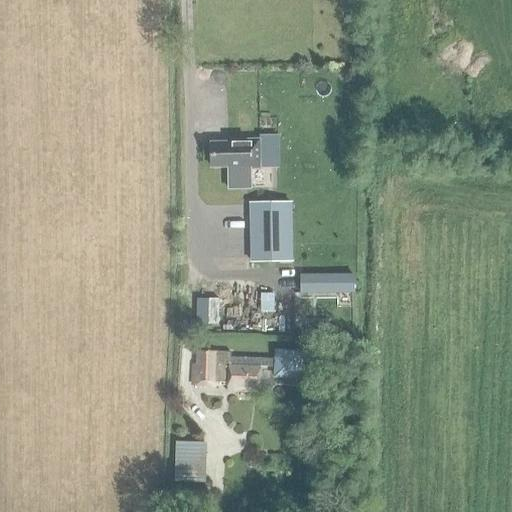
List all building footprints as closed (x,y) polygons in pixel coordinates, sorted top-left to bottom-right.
[(227,168),(227,171),(261,171),(260,139),(225,139),(225,142),(209,142),(209,168),(227,168)] [(292,262),(290,204),(250,205),(251,263),(292,262)] [(240,249),(239,223),(213,224),(214,250),(240,249)] [(352,294),(352,276),(301,276),(301,294),(352,294)] [(315,323),(315,334),(328,335),(329,324),(315,323)] [(294,353),(284,353),(276,360),(276,361),(231,359),(231,354),(199,353),(198,366),(194,366),(193,387),(218,388),(218,383),(229,383),(229,392),(258,392),(259,368),(274,369),(274,371),(282,378),(293,379),(301,371),(301,361),(294,353)] [(176,460),(204,461),(204,443),(176,442),(176,460)]
